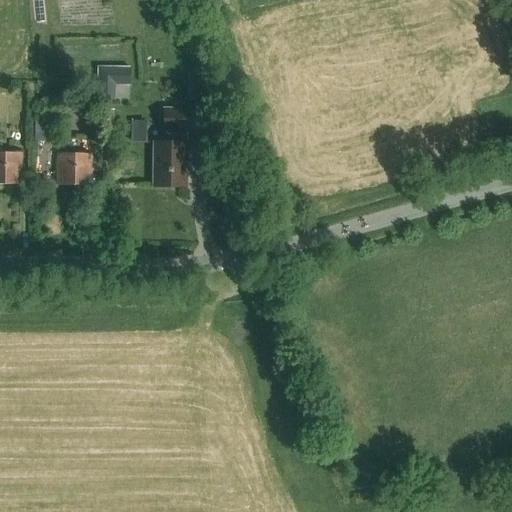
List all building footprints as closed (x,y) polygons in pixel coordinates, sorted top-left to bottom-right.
[(97,68),(97,100),(113,100),(114,69),(97,68)] [(186,84),(186,101),(201,101),(201,84),(186,84)] [(105,123),(113,123),(113,110),(105,110),(105,123)] [(153,145),(152,189),(186,190),(189,146),(183,146),(183,142),(199,142),(199,135),(203,135),(204,113),(164,111),(164,133),(164,145),(153,145)] [(53,139),(51,114),(41,115),(42,139),(53,139)] [(131,121),(130,142),(145,143),(146,121),(131,121)] [(21,155),(0,155),(1,145),(0,145),(0,186),(20,187),(21,155)] [(91,156),(58,155),(57,187),(90,188),(91,156)]
